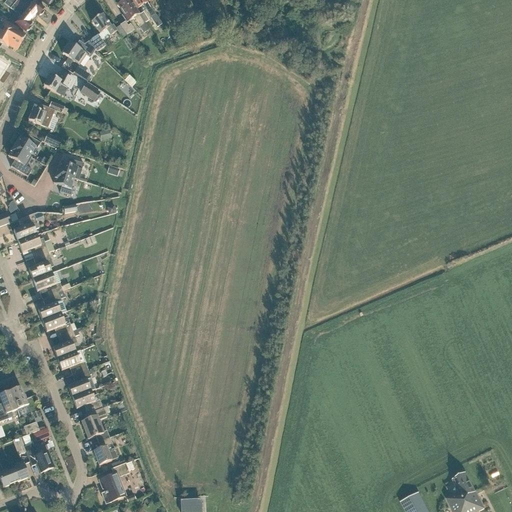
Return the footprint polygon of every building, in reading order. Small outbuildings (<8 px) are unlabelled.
[(34,22),(8,0),(4,5),(16,14),(17,13),(18,13),(19,15),(19,18),(16,18),(14,21),(15,24),(25,33),(26,32),(28,32),(31,29),(31,26),(34,22)] [(8,0),(34,22),(39,16),(41,16),(43,13),(43,11),(33,2),(30,1),(27,5),(28,8),(26,10),(23,7),(24,7),(17,1),(17,0),(8,0)] [(118,4),(117,6),(118,7),(120,8),(123,12),(125,15),(123,16),(127,23),(134,19),(136,23),(143,34),(149,30),(145,24),(145,25),(144,24),(138,16),(128,0),(125,0),(121,3),(119,3),(118,4)] [(145,0),(131,0),(137,8),(142,6),(150,18),(154,15),(147,3),(147,2),(145,0)] [(161,0),(147,0),(149,3),(154,0),(156,0),(162,10),(166,8),(161,0)] [(162,10),(161,11),(168,21),(169,21),(173,18),(166,8),(162,10)] [(143,13),(138,16),(144,24),(148,21),(143,13)] [(99,35),(88,43),(95,51),(96,53),(105,47),(102,42),(110,36),(111,36),(117,32),(121,39),(126,36),(127,36),(120,26),(115,29),(113,27),(110,28),(102,16),(92,23),(99,35)] [(155,16),(150,19),(157,28),(162,25),(155,16)] [(4,23),(0,30),(0,44),(2,45),(3,44),(16,51),(24,37),(17,32),(18,31),(4,23)] [(125,23),(120,26),(127,36),(134,31),(130,25),(127,27),(125,23)] [(95,51),(88,43),(83,46),(79,42),(75,48),(69,44),(62,55),(79,67),(86,56),(90,59),(95,51)] [(0,59),(0,78),(9,65),(0,59)] [(77,68),(73,75),(84,81),(88,76),(77,68)] [(50,76),(44,88),(63,98),(72,81),(65,77),(64,78),(63,77),(64,76),(59,73),(55,79),(50,76)] [(80,93),(94,103),(100,94),(86,84),(80,93)] [(51,103),(49,109),(62,114),(64,109),(51,103)] [(47,129),(54,112),(41,107),(39,112),(33,110),(28,122),(47,129)] [(109,131),(99,134),(101,142),(111,139),(109,131)] [(48,135),(44,143),(58,149),(61,141),(48,135)] [(30,138),(27,143),(35,148),(37,149),(40,144),(30,138)] [(27,143),(20,139),(14,148),(29,157),(30,157),(35,148),(27,143)] [(14,148),(8,158),(14,161),(11,168),(28,178),(32,171),(26,168),(32,158),(30,157),(29,157),(14,148)] [(42,160),(40,164),(45,167),(49,161),(45,159),(42,160)] [(70,160),(68,166),(82,170),(84,164),(70,160)] [(60,164),(57,174),(74,179),(74,180),(78,181),(82,170),(68,166),(60,164)] [(109,167),(107,174),(117,177),(119,170),(109,167)] [(54,185),(61,187),(71,190),(74,180),(74,179),(57,174),(54,185)] [(61,187),(60,193),(71,197),(73,191),(71,190),(61,187)] [(76,206),(64,208),(65,214),(77,213),(76,206)] [(116,213),(114,206),(107,208),(109,215),(116,213)] [(7,214),(0,216),(0,227),(10,223),(7,214)] [(15,214),(9,217),(11,223),(18,221),(15,214)] [(21,229),(13,232),(17,243),(36,236),(34,231),(39,229),(36,221),(34,215),(18,221),(21,229)] [(38,241),(36,236),(17,243),(22,254),(29,251),(33,259),(54,251),(50,241),(44,243),(43,240),(38,241)] [(93,237),(85,240),(88,246),(96,244),(93,237)] [(54,252),(54,251),(33,259),(36,267),(28,270),(32,281),(51,274),(49,269),(54,267),(48,254),(54,252)] [(47,297),(57,294),(62,292),(59,284),(60,283),(56,272),(51,274),(32,281),(37,293),(44,290),(47,297)] [(43,309),(37,311),(42,322),(60,315),(66,313),(61,301),(60,302),(60,301),(65,299),(62,292),(57,294),(47,297),(40,300),(43,309)] [(60,315),(42,322),(46,333),(54,330),(57,338),(76,331),(74,325),(70,326),(67,319),(62,321),(60,315)] [(76,331),(57,338),(60,346),(53,349),(57,360),(75,353),(73,348),(78,346),(75,338),(79,336),(78,334),(81,333),(80,329),(76,331)] [(75,353),(57,360),(61,371),(69,368),(72,367),(73,370),(70,371),(72,377),(88,371),(84,362),(80,352),(75,353)] [(76,386),(69,388),(73,399),(91,392),(95,391),(93,384),(93,385),(88,371),(72,377),(76,386)] [(21,389),(10,393),(17,412),(19,417),(30,413),(30,412),(21,389)] [(88,415),(103,409),(107,407),(113,405),(112,403),(102,406),(100,401),(99,401),(97,396),(93,397),(91,392),(73,399),(77,410),(85,407),(88,415)] [(17,412),(10,393),(0,396),(0,401),(1,405),(0,405),(0,423),(7,420),(11,418),(13,416),(12,414),(17,412)] [(87,422),(82,424),(89,441),(96,438),(98,444),(110,440),(107,432),(103,433),(99,422),(106,419),(105,415),(110,413),(107,407),(103,409),(88,415),(85,416),(87,422)] [(36,424),(23,429),(26,437),(28,436),(39,432),(36,424)] [(26,437),(20,439),(23,448),(31,445),(28,436),(26,437)] [(25,453),(23,448),(19,439),(12,442),(18,456),(25,453)] [(110,440),(98,444),(97,444),(100,452),(94,454),(99,469),(112,464),(111,461),(117,459),(110,440)] [(23,448),(25,453),(31,468),(37,465),(40,474),(53,469),(47,453),(36,457),(31,445),(23,448)] [(15,484),(6,459),(5,460),(3,456),(0,456),(0,465),(3,474),(0,474),(0,482),(2,489),(15,484)] [(10,458),(6,459),(15,484),(28,479),(23,466),(15,469),(10,458)] [(110,465),(112,470),(120,467),(119,462),(110,465)] [(113,477),(100,482),(103,490),(104,489),(106,493),(104,494),(101,495),(105,505),(108,504),(124,498),(117,480),(130,475),(128,472),(134,470),(131,463),(126,465),(126,466),(121,468),(120,467),(112,470),(112,471),(111,472),(113,477)] [(479,511),(484,510),(466,473),(452,480),(459,493),(446,500),(452,511),(479,511)] [(428,511),(419,494),(400,504),(404,511),(428,511)] [(201,511),(201,503),(181,503),(181,511),(201,511)]
